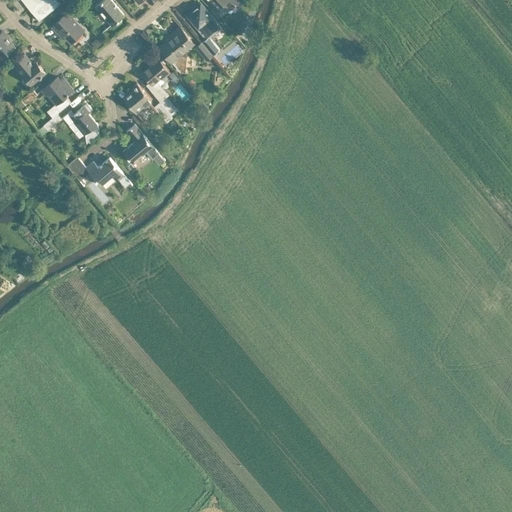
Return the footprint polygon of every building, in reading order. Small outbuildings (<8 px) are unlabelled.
[(22,0),(40,20),(47,14),(60,3),(56,0),(22,0)] [(112,25),(124,14),(112,0),(101,0),(96,5),(112,25)] [(209,0),(217,9),(225,1),(231,8),(240,1),(238,0),(209,0)] [(191,10),(186,14),(206,38),(202,41),(212,54),(218,49),(208,37),(213,32),(220,26),(201,2),(194,7),(194,9),(193,10),(191,10)] [(71,42),(84,29),(78,22),(72,17),(74,15),(69,9),(59,19),(52,26),(58,32),(60,30),(71,42)] [(160,47),(166,55),(171,61),(180,71),(185,72),(187,54),(184,51),(194,42),(187,34),(180,26),(170,35),(172,38),(160,47)] [(0,32),(0,55),(2,57),(7,53),(15,46),(2,31),(0,32)] [(202,41),(196,46),(206,60),(213,54),(212,54),(202,41)] [(22,73),(31,84),(45,72),(36,61),(33,63),(24,53),(17,59),(13,62),(22,73)] [(159,58),(143,72),(149,79),(150,81),(146,84),(153,93),(160,101),(166,96),(168,94),(157,80),(161,77),(162,78),(170,72),(165,66),(159,58)] [(50,82),(42,89),(46,94),(48,93),(57,103),(54,105),(59,111),(71,101),(66,95),(67,94),(73,89),(67,82),(65,84),(61,80),(58,76),(50,82)] [(124,98),(136,113),(144,106),(152,100),(144,90),(137,82),(131,88),(133,90),(124,98)] [(33,89),(21,99),(25,104),(26,104),(38,94),(33,89)] [(166,96),(160,101),(172,115),(175,111),(177,110),(166,96)] [(160,101),(154,106),(165,120),(172,115),(160,101)] [(67,114),(64,116),(70,124),(73,122),(84,135),(85,133),(87,139),(87,141),(86,142),(87,143),(89,141),(92,139),(98,133),(99,132),(99,131),(98,126),(98,124),(98,123),(89,113),(93,109),(87,102),(74,113),(71,110),(67,114)] [(0,117),(3,121),(10,114),(1,104),(0,105),(0,117)] [(57,113),(44,124),(48,130),(62,118),(57,113)] [(146,150),(151,156),(153,155),(159,163),(164,159),(153,145),(141,131),(135,123),(127,130),(132,137),(134,135),(137,138),(123,150),(129,158),(132,162),(146,150)] [(78,156),(68,164),(80,179),(90,171),(92,175),(101,184),(114,173),(119,179),(125,174),(116,164),(110,156),(98,166),(94,160),(87,167),(78,156)]
